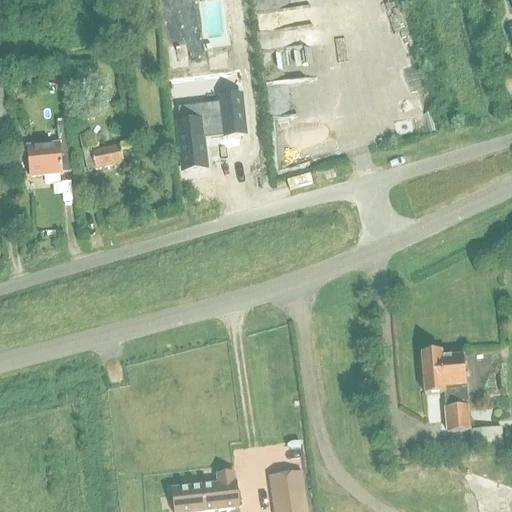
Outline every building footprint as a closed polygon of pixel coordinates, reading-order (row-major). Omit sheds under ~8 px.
[(223,104),(177,109),(179,123),(184,174),(204,172),(201,141),(227,138),(227,140),(243,138),(238,97),(222,99),(223,104)] [(69,145),(66,146),(65,125),(57,126),(59,146),(28,148),(30,179),(61,176),(61,168),(71,168),(69,145)] [(95,171),(124,165),(120,147),(91,153),(92,157),(84,159),(88,173),(95,171)] [(424,355),(421,355),(425,397),(443,395),(445,410),(447,435),(469,433),(467,408),(465,387),(463,358),(442,359),(441,354),(434,354),(432,348),(427,348),(424,355)] [(470,434),(472,457),(503,455),(502,431),(470,434)] [(171,491),(173,510),(172,511),(225,511),(239,511),(236,484),(234,484),(233,474),(215,476),(216,486),(171,491)] [(306,511),(301,475),(268,480),(272,511),(306,511)]
